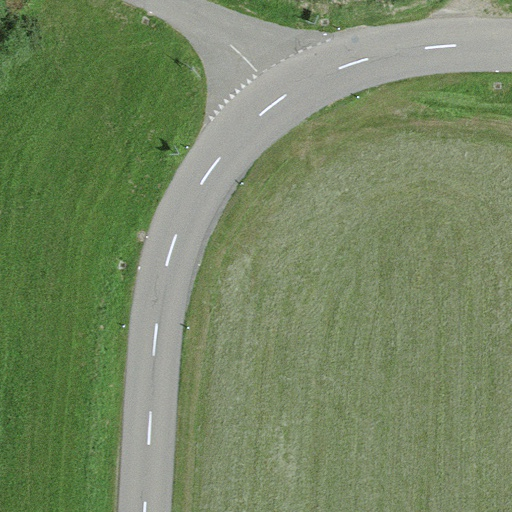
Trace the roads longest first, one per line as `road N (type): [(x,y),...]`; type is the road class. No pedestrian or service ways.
road 1 (tertiary): [(142,511),(170,253),(202,181),(273,102)]
road 2 (tertiary): [(273,102),(349,63),(392,52),(511,45)]
road 3 (unclassified): [(160,0),(220,38),(273,102)]
